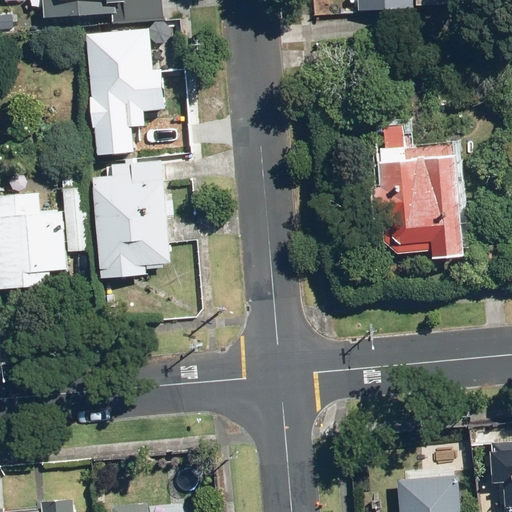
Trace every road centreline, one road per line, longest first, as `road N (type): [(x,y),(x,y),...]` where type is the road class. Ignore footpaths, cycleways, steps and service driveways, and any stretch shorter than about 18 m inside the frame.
road 1 (residential): [(252,0),(281,375)]
road 2 (residential): [(0,400),(281,375)]
road 3 (residential): [(281,375),(511,355)]
road 4 (residential): [(281,375),(292,511)]
